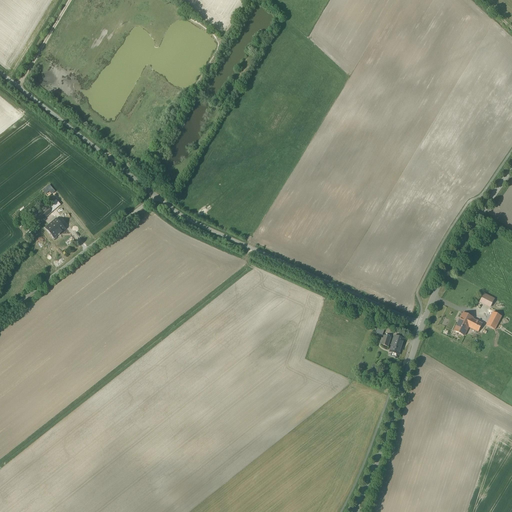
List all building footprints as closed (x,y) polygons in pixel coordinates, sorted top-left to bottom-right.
[(57,202),(53,206),(52,205),(49,208),(53,212),(60,206),(57,202)] [(46,207),(43,210),(44,212),(35,220),(39,224),(52,213),(46,207)] [(55,217),(52,219),(54,221),(47,227),(54,235),(64,227),(55,217)] [(496,300),(484,294),(480,301),(487,305),(488,303),(493,306),(496,300)] [(501,317),(493,313),(486,326),(494,330),(501,317)] [(482,324),(473,319),(463,314),(460,320),(470,325),(468,328),(478,333),(482,324)] [(460,320),(454,331),(464,336),(466,333),(468,328),(470,325),(460,320)] [(390,339),(384,336),(381,345),(388,347),(390,339)] [(403,340),(395,337),(390,353),(398,356),(400,351),(399,351),(403,340)]
